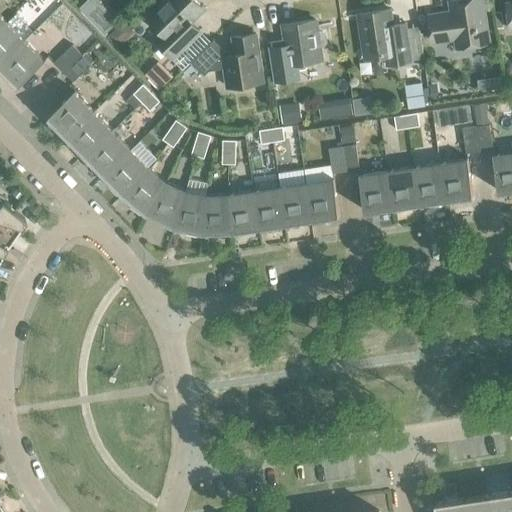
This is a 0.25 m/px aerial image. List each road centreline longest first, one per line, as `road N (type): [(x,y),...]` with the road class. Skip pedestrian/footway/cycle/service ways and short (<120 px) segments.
road 1 (residential): [(160,317),(511,263)]
road 2 (residential): [(46,511),(1,414),(3,355),(13,298),(70,209)]
road 3 (residential): [(185,467),(395,436)]
road 4 (residential): [(185,467),(183,389),(160,317)]
road 5 (residential): [(70,209),(129,269),(160,317)]
